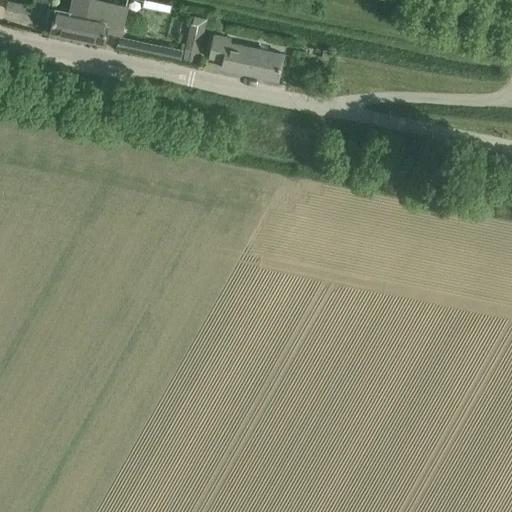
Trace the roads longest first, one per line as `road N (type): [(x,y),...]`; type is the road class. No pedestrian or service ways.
road 1 (unclassified): [(511,148),(190,79)]
road 2 (residential): [(190,79),(0,38)]
